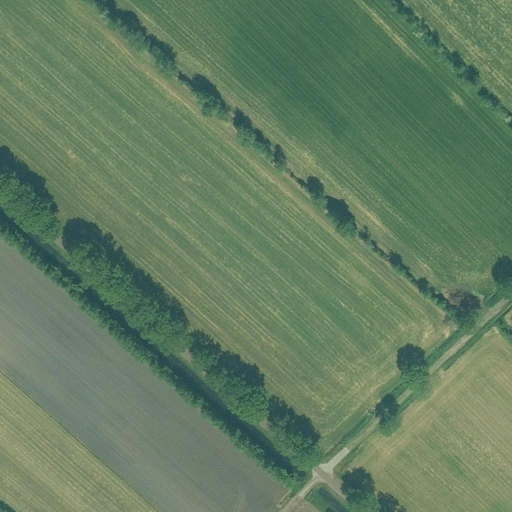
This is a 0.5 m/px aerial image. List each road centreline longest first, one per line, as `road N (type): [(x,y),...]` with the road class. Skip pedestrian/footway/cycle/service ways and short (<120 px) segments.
road 1 (unclassified): [(367,511),(0,184)]
road 2 (track): [(284,511),(511,290)]
